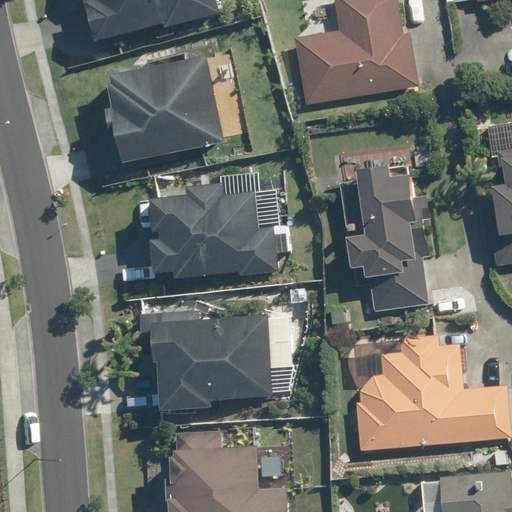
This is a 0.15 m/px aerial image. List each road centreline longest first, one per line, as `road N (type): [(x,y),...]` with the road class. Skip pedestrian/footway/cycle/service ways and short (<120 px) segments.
road 1 (residential): [(67,511),(43,261),(0,80)]
road 2 (unknown): [(430,0),(469,260),(511,315)]
